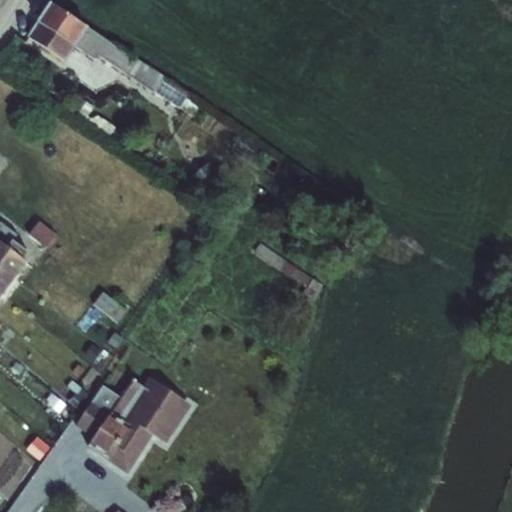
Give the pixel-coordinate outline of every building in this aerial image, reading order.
[(74,45),(85,27),(52,4),(39,23),(28,38),(64,61),(74,45)] [(124,72),(133,58),(85,27),(74,45),(94,58),(97,55),(124,72)] [(124,72),(154,92),(164,76),(133,58),(124,72)] [(154,92),(180,110),(191,94),(164,76),(154,92)] [(188,178),(201,196),(223,179),(210,162),(188,178)] [(272,224),(292,238),(299,228),(279,214),(272,224)] [(39,221),(29,234),(46,248),(56,236),(39,221)] [(11,241),(6,247),(22,259),(27,253),(11,241)] [(0,265),(16,276),(26,263),(22,259),(6,247),(0,242),(0,265)] [(306,288),(313,278),(260,243),(254,253),(306,288)] [(0,293),(2,295),(16,276),(0,265),(0,293)] [(301,296),(311,302),(322,285),(313,278),(306,288),(301,296)] [(102,293),(93,304),(118,323),(127,312),(102,293)] [(92,346),(84,356),(93,363),(101,353),(92,346)] [(135,409),(159,426),(172,409),(172,408),(134,380),(118,402),(108,415),(109,416),(123,425),(135,409)] [(90,444),(109,416),(108,415),(118,402),(101,390),(81,415),(93,424),(82,439),(90,444)] [(172,409),(159,426),(197,450),(208,435),(172,409)] [(82,439),(93,424),(81,415),(70,431),(82,439)] [(109,416),(90,444),(109,456),(128,429),(123,425),(109,416)] [(128,429),(109,456),(107,460),(130,475),(151,443),(129,427),(128,429)] [(41,462),(50,446),(35,437),(26,453),(41,462)] [(418,468),(430,472),(436,458),(423,453),(418,468)] [(229,474),(221,486),(250,506),(258,494),(229,474)] [(0,511),(6,511),(10,508),(0,500),(0,511)]
